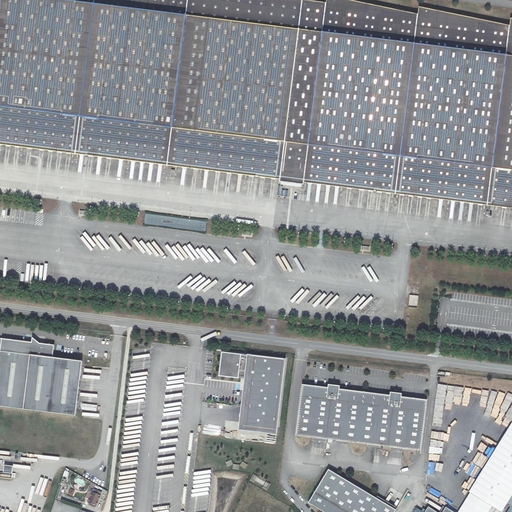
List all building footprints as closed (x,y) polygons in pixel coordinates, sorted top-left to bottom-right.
[(511,208),(511,18),(510,18),(509,25),(419,7),(418,14),(349,0),(326,0),(326,3),(306,0),(0,0),(0,144),(280,179),(279,182),(303,185),(304,182),(511,208)] [(144,225),(205,231),(206,221),(145,214),(144,225)] [(0,407),(75,416),(82,361),(52,358),(54,346),(0,338),(0,407)] [(238,354),(219,352),(216,376),(235,378),(236,376),(237,369),(246,371),(245,377),(241,410),(280,415),(286,359),(248,355),(248,358),(238,357),(238,354)] [(419,451),(425,400),(399,397),(400,394),(388,392),(388,395),(337,389),(338,386),(326,384),(326,387),(300,384),(294,435),(419,451)] [(240,420),(278,425),(280,415),(241,410),(240,420)] [(511,494),(511,423),(470,491),(471,492),(492,505),(502,511),(511,494)] [(329,468),(309,501),(326,511),(392,511),(395,508),(329,468)] [(92,492),(88,502),(96,505),(100,495),(101,492),(97,491),(96,493),(92,492)] [(488,511),(492,505),(471,492),(458,511),(488,511)] [(208,511),(210,497),(197,495),(196,504),(190,503),(189,511),(208,511)]
